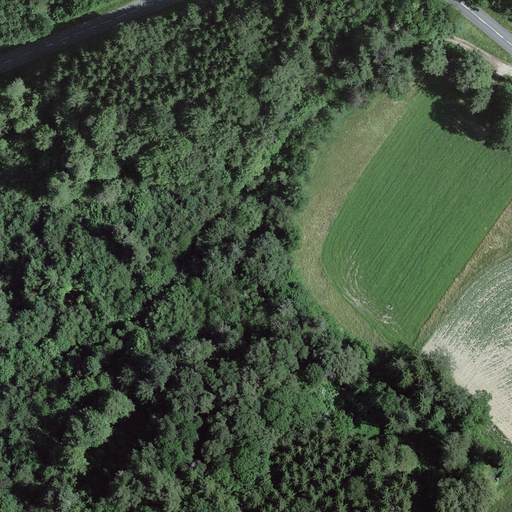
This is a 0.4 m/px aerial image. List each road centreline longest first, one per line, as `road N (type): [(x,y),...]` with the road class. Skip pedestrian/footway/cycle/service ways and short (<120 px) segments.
road 1 (track): [(16,511),(272,145),(396,43),(430,37),(511,70)]
road 2 (tertiary): [(0,65),(160,0)]
